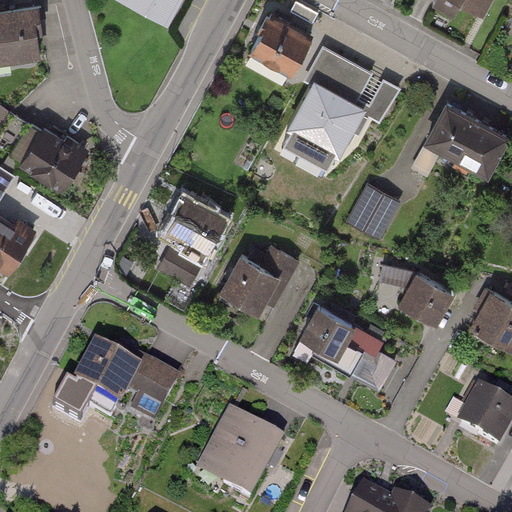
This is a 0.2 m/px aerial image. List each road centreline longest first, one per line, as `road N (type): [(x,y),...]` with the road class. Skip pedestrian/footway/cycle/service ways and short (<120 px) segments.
road 1 (residential): [(83,270),(360,432)]
road 2 (residential): [(511,98),(334,0)]
road 3 (residential): [(151,144),(113,120),(75,0)]
road 4 (residential): [(230,0),(151,144)]
road 5 (residential): [(360,432),(503,511)]
road 6 (residential): [(151,144),(83,270)]
